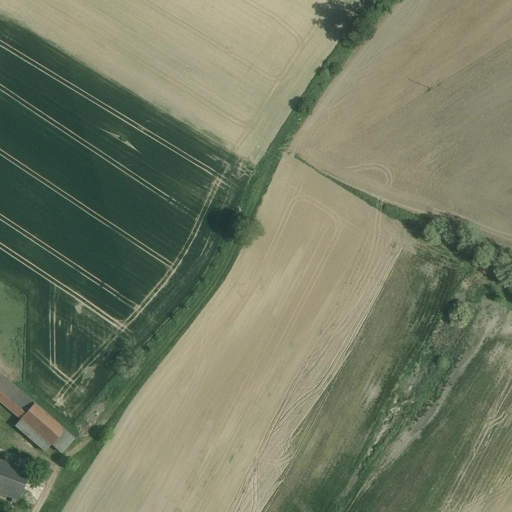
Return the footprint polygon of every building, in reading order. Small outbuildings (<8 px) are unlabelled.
[(16,387),(0,373),(0,400),(21,419),(35,403),(16,387)] [(65,430),(35,403),(21,419),(52,445),(65,430)] [(52,445),(21,419),(15,426),(45,452),(52,445)] [(65,430),(52,445),(61,453),(73,437),(65,430)] [(0,459),(0,493),(19,500),(30,471),(0,459)]
